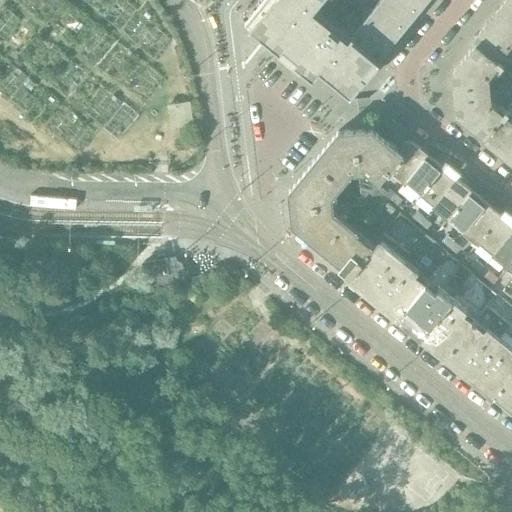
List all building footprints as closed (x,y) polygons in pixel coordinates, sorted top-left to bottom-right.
[(257,0),(242,20),(250,26),(258,33),(266,39),(273,45),(313,78),(320,69),(351,95),(363,79),(368,73),(338,49),(352,32),(317,4),(320,0),(257,0)] [(345,13),(352,5),(345,0),(344,0),(338,8),(345,13)] [(415,16),(395,0),(379,0),(371,10),(400,34),(415,16)] [(428,0),(395,0),(415,16),(428,0)] [(498,59),(511,42),(511,3),(507,0),(506,0),(472,43),(475,45),(496,62),(498,59)] [(400,34),(371,10),(356,28),(386,52),(400,34)] [(386,52),(356,28),(352,33),(352,32),(338,49),(368,73),(386,52)] [(484,138),(507,110),(506,109),(500,104),(497,108),(494,105),(491,72),(497,65),(501,68),(504,64),(498,59),(496,62),(475,45),(452,74),(456,114),(484,138)] [(180,123),(193,121),(190,106),(178,108),(180,123)] [(504,158),(511,148),(511,121),(505,116),(509,112),(507,110),(484,138),(482,141),(504,158)] [(388,168),(402,152),(399,149),(390,142),(389,144),(371,129),(359,130),(338,132),(314,162),(340,184),(350,172),(367,171),(378,180),(388,168)] [(405,183),(428,155),(412,142),(404,143),(399,149),(402,152),(388,168),(405,183)] [(420,195),(443,168),(428,155),(405,183),(420,195)] [(332,194),(340,184),(314,162),(289,192),(293,225),(321,248),(345,219),(333,209),(332,194)] [(434,207),(457,179),(443,168),(420,195),(434,207)] [(448,218),(471,190),(457,179),(434,207),(448,218)] [(370,190),(365,197),(366,197),(385,195),(387,193),(375,184),(374,186),(370,190)] [(370,190),(359,187),(361,198),(364,197),(365,197),(370,190)] [(360,197),(359,188),(350,190),(348,192),(350,202),(357,201),(357,199),(360,197)] [(463,230),(486,203),(471,190),(448,218),(463,230)] [(402,200),(395,194),(390,200),(398,206),(402,200)] [(478,242),(500,214),(486,203),(463,230),(478,242)] [(395,210),(388,204),(383,209),(390,216),(395,210)] [(424,218),(417,212),(412,218),(420,224),(424,218)] [(492,254),(511,229),(511,223),(500,214),(478,242),(492,254)] [(432,224),(424,218),(420,224),(427,230),(432,224)] [(374,247),(362,237),(357,233),(359,231),(345,219),(321,248),(343,266),(342,267),(346,271),(345,273),(350,277),(374,247)] [(508,267),(511,262),(511,229),(492,254),(508,267)] [(404,259),(408,255),(410,253),(386,233),(374,247),(350,277),(398,316),(426,282),(415,273),(417,271),(404,259)] [(425,234),(412,250),(421,257),(433,241),(425,234)] [(454,242),(447,236),(442,242),(450,248),(454,242)] [(461,248),(454,242),(450,248),(457,254),(461,248)] [(210,255),(189,260),(193,277),(194,278),(195,278),(213,274),(214,274),(214,273),(210,255)] [(479,272),(483,266),(476,260),(471,266),(479,272)] [(188,285),(185,268),(181,264),(170,266),(170,262),(147,265),(149,280),(153,280),(155,290),(163,289),(188,285)] [(462,266),(455,275),(464,282),(471,273),(462,266)] [(486,278),(491,272),(483,266),(479,272),(486,278)] [(469,289),(478,279),(472,273),(455,292),(460,297),(468,288),(469,289)] [(465,309),(452,299),(437,287),(435,289),(426,282),(398,316),(446,355),(474,321),(463,312),(465,309)] [(511,289),(508,285),(507,285),(503,291),(511,298),(511,289)] [(511,307),(511,305),(497,293),(492,300),(507,313),(511,307)] [(511,338),(508,336),(511,331),(511,323),(508,320),(501,329),(481,313),(474,321),(446,355),(494,395),(511,373),(511,338)] [(511,373),(494,395),(511,409),(511,373)] [(226,433),(241,417),(226,403),(221,409),(217,404),(206,415),(226,433)]
